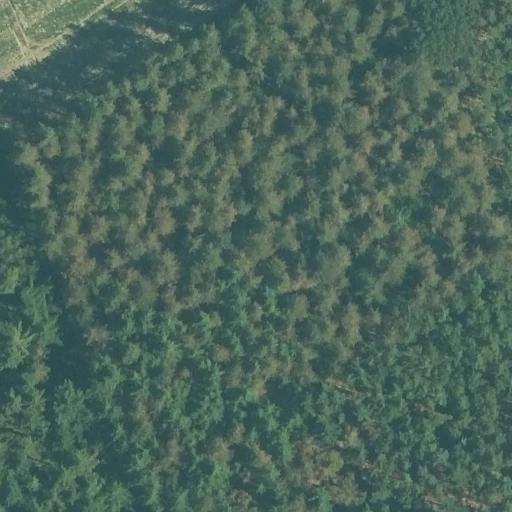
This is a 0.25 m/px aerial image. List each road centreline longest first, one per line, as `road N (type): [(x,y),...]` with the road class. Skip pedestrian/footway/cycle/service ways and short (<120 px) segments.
road 1 (track): [(132,511),(0,200)]
road 2 (track): [(511,230),(470,154),(409,0)]
